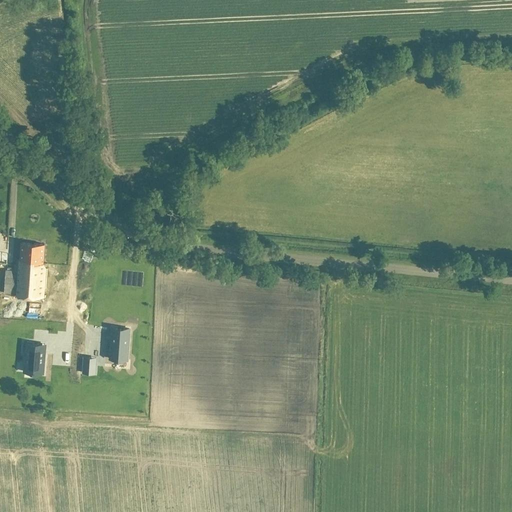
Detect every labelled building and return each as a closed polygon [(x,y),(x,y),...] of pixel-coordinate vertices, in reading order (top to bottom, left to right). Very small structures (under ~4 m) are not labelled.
[(103,188),(110,187),(108,176),(100,177),(103,188)] [(0,293),(45,297),(47,269),(42,265),(44,245),(20,243),(19,260),(17,260),(16,266),(14,266),(13,272),(0,270),(0,293)] [(72,273),(72,306),(92,306),(92,273),(72,273)] [(60,358),(83,358),(84,317),(61,316),(60,358)] [(119,354),(127,354),(129,329),(112,328),(109,359),(118,360),(119,354)] [(26,344),(25,367),(24,373),(32,373),(34,374),(34,373),(42,374),(44,351),(41,351),(42,345),(26,344)] [(83,357),(82,373),(94,374),(95,368),(89,368),(90,358),(83,357)]
